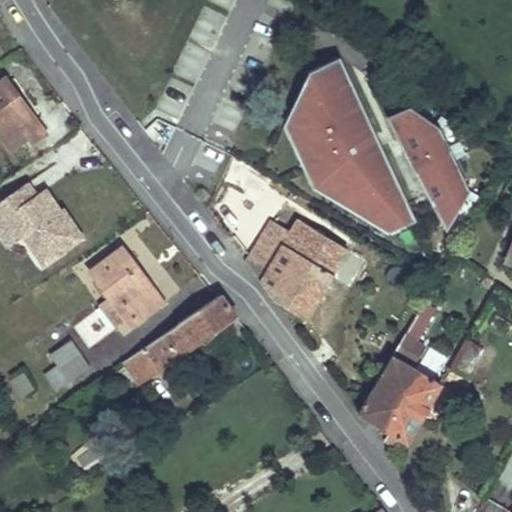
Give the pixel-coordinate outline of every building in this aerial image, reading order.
[(338,55),(308,69),(292,103),(301,124),(285,131),(294,148),(304,143),(312,160),(301,165),(310,182),(322,176),(332,198),(373,222),(393,213),(399,225),(415,218),(388,162),(378,167),(369,149),(380,144),(359,100),(349,105),(340,86),(351,81),(338,55)] [(0,134),(12,151),(28,139),(33,144),(47,133),(6,78),(0,82),(0,134)] [(349,105),(359,100),(351,81),(340,86),(349,105)] [(301,124),(292,103),(282,124),(285,131),(301,124)] [(408,104),(385,114),(403,153),(446,228),(466,193),(469,187),(454,156),(451,150),(448,144),(439,126),(433,122),(408,104)] [(439,113),(433,122),(439,126),(445,118),(439,113)] [(458,139),(448,144),(451,150),(461,145),(458,139)] [(304,143),(294,148),(301,165),(312,160),(304,143)] [(378,167),(388,162),(380,144),(369,149),(378,167)] [(451,150),(454,156),(463,151),(461,145),(451,150)] [(310,182),(311,185),(332,198),(322,176),(310,182)] [(30,181),(0,201),(0,220),(5,217),(20,239),(25,236),(44,264),(67,248),(84,236),(64,207),(61,210),(46,188),(38,194),(30,181)] [(482,195),(469,187),(466,193),(479,201),(482,195)] [(387,231),(399,225),(393,213),(373,222),(387,231)] [(5,217),(0,220),(0,231),(13,250),(23,243),(43,271),(70,252),(67,248),(44,264),(25,236),(20,239),(5,217)] [(309,258),(324,234),(297,218),(288,232),(271,221),(246,262),(252,271),(262,284),(273,299),(305,318),(333,273),(309,258)] [(348,249),(324,234),(309,258),(333,273),(348,249)] [(164,303),(123,248),(92,271),(133,326),(164,303)] [(488,288),(492,280),(485,277),(481,284),(488,288)] [(139,382),(238,314),(222,293),(218,296),(124,361),(139,382)] [(413,316),(391,354),(403,361),(425,324),(413,316)] [(482,350),(465,339),(450,366),(467,377),(474,365),(484,371),(492,359),(481,352),(482,350)] [(68,381),(90,367),(72,340),(50,355),(68,381)] [(436,369),(444,352),(430,344),(421,362),(436,369)] [(403,361),(391,354),(358,412),(389,432),(384,441),(398,449),(403,441),(408,444),(442,385),(440,383),(403,361)]
